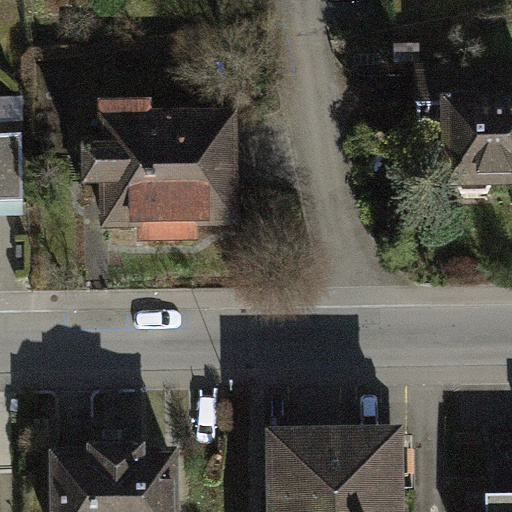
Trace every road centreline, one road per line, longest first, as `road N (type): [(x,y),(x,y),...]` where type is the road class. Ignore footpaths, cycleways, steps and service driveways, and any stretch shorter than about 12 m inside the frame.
road 1 (residential): [(352,338),(0,343)]
road 2 (residential): [(352,338),(352,296),(295,0)]
road 3 (residential): [(511,335),(352,338)]
